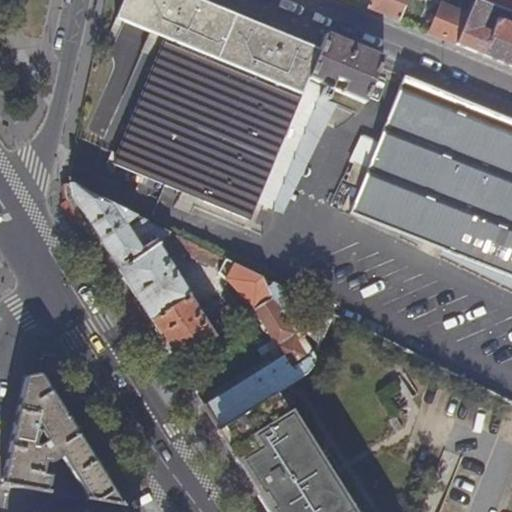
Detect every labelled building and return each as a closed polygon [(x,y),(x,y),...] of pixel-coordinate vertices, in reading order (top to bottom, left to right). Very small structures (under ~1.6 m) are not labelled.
[(167,35),(115,162),(168,184),(249,218),(255,204),(292,114),(320,47),(207,0),(124,0),(119,15),(167,35)] [(400,22),(409,0),(371,0),(367,9),(400,22)] [(456,45),(484,57),(493,35),(482,30),(491,6),(475,0),(474,0),(468,16),(456,45)] [(511,0),(475,0),(491,6),(503,11),(511,14),(511,0)] [(456,45),(468,16),(441,5),(429,34),(456,45)] [(484,57),(511,68),(511,25),(499,21),(493,35),(484,57)] [(383,57),(328,35),(323,47),(309,79),(331,88),(335,80),(346,85),(343,93),(365,103),(379,69),(383,57)] [(511,121),(405,77),(352,214),(511,275),(511,121)] [(322,87),(318,96),(326,99),(330,90),(322,87)] [(115,266),(176,362),(215,337),(155,243),(171,233),(70,183),(73,197),(88,221),(115,266)] [(107,271),(115,266),(88,221),(79,227),(107,271)] [(254,312),(287,291),(272,284),(271,286),(267,290),(264,280),(199,247),(191,262),(215,300),(231,287),(254,312)] [(203,406),(219,430),(274,395),(306,374),(312,367),(300,347),(305,343),(302,338),(305,336),(318,345),(333,314),(287,291),(254,312),(254,313),(282,357),(203,406)] [(24,381),(1,485),(46,493),(49,475),(41,474),(43,467),(49,468),(50,464),(62,458),(87,500),(123,506),(45,382),(42,377),(39,376),(27,378),(25,379),(24,381)] [(348,511),(274,395),(219,430),(228,445),(261,497),(263,495),(273,509),(270,511),(348,511)] [(263,495),(261,497),(270,511),(273,509),(263,495)]
